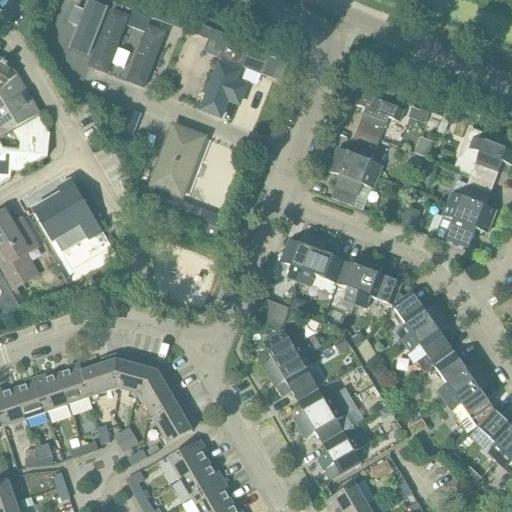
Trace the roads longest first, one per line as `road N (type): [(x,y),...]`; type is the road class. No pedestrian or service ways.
road 1 (unclassified): [(277,201),(422,255),(463,302)]
road 2 (residential): [(291,157),(90,76)]
road 3 (residential): [(291,157),(322,36),(302,19),(251,0)]
road 4 (residential): [(80,154),(130,237),(136,273),(124,320)]
road 5 (residential): [(211,370),(277,201)]
road 6 (residential): [(294,511),(211,370)]
road 7 (residential): [(0,26),(80,154)]
road 8 (residential): [(0,354),(124,320)]
